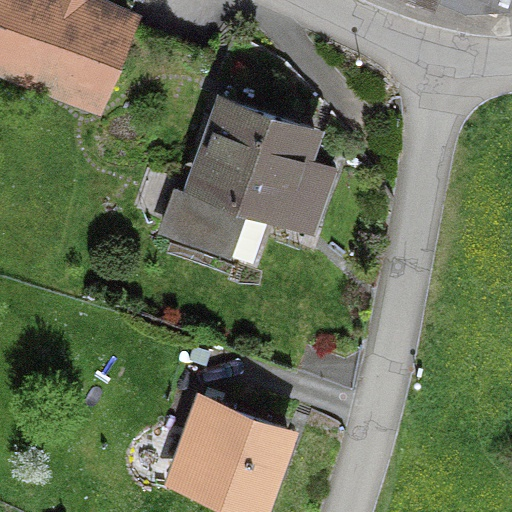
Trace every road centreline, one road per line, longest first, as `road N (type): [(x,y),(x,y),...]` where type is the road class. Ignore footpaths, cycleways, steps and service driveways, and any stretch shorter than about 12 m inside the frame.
road 1 (residential): [(446,55),(393,348),(349,511)]
road 2 (residential): [(305,0),(446,55)]
